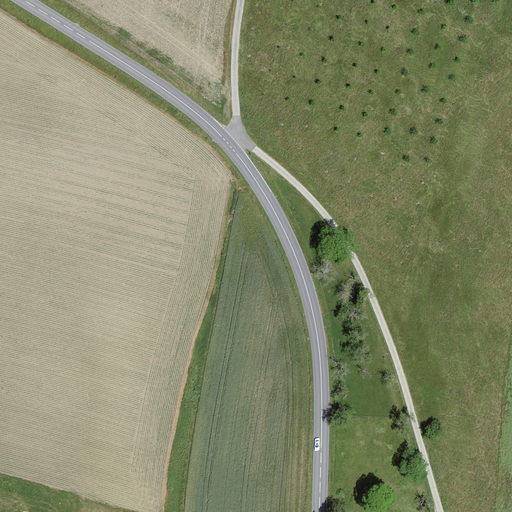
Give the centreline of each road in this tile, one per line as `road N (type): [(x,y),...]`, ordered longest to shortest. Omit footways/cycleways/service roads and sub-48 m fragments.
road 1 (secondary): [(23,0),(195,112),(247,167),(274,212),(308,292),(318,341),(319,511)]
road 2 (track): [(238,134),(314,202),(345,243),(394,354),(440,511)]
road 3 (track): [(227,143),(238,134),(241,0)]
